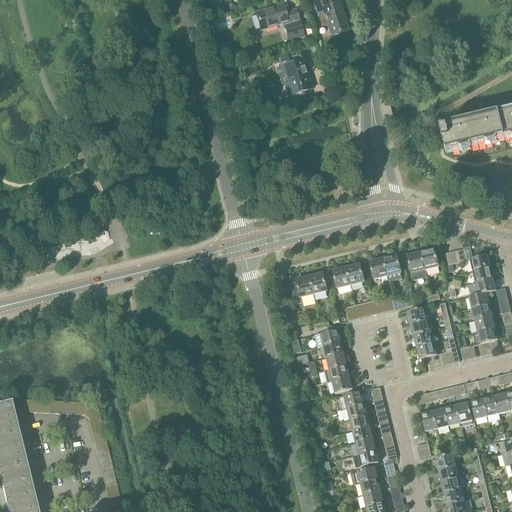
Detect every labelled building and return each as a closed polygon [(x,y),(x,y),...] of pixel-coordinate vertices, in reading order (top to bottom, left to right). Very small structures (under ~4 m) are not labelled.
[(327,8),(324,0),(313,0),(319,17),(324,15),(331,37),(348,31),(340,4),(327,8)] [(223,6),(214,9),(216,17),(225,14),(223,6)] [(257,16),(251,18),(255,31),(261,29),(261,31),(283,25),(288,43),(305,38),(299,19),(296,11),(285,14),(282,6),(256,14),(257,16)] [(282,63),(290,61),(287,53),(280,56),(282,63)] [(309,55),(297,59),(298,62),(283,67),(290,87),(286,89),(288,96),(302,92),(302,93),(312,90),(305,69),(313,67),(309,55)] [(342,81),(339,72),(330,75),(333,84),(342,81)] [(441,130),(441,133),(446,153),(511,137),(511,112),(506,114),(502,115),(496,116),(492,118),(480,120),(476,121),(470,123),(466,124),(453,127),(441,130)] [(469,244),(462,246),(463,251),(464,251),(467,262),(470,262),(473,273),(490,269),(488,257),(473,261),(470,249),(469,244)] [(434,251),(421,254),(425,272),(439,268),(434,251)] [(463,251),(458,252),(461,264),(467,262),(464,251),(463,251)] [(455,265),(461,264),(458,252),(452,254),(455,265)] [(408,257),(412,275),(425,272),(421,254),(408,257)] [(449,267),(455,265),(452,254),(446,255),(449,267)] [(397,257),(383,260),(388,278),(389,284),(403,280),(397,257)] [(370,263),(374,281),(388,278),(383,260),(370,263)] [(360,266),(347,269),(351,287),(364,283),(360,266)] [(351,287),(347,269),(333,272),(337,290),(351,287)] [(473,273),(476,285),(493,281),(490,269),(473,273)] [(323,275),(310,278),(314,296),(327,292),(323,275)] [(315,302),(314,296),(310,278),(297,281),(298,283),(291,285),(296,306),(315,302)] [(476,285),(479,296),(479,297),(487,295),(496,293),(493,281),(476,285)] [(490,306),(487,295),(479,297),(479,296),(469,299),(472,311),(490,306)] [(386,300),(390,313),(395,312),(392,298),(386,300)] [(386,300),(380,301),(384,315),(390,313),(386,300)] [(380,301),(375,302),(378,316),(384,315),(380,301)] [(372,317),(378,316),(375,302),(369,304),(372,317)] [(369,304),(363,305),(366,319),(372,317),(369,304)] [(363,305),(357,307),(361,320),(366,319),(363,305)] [(492,318),(490,306),(472,311),(475,323),(492,318)] [(355,322),(361,320),(357,307),(351,308),(355,322)] [(348,323),(355,322),(351,308),(345,310),(348,323)] [(426,310),(408,314),(411,326),(428,321),(426,310)] [(475,323),(478,334),(495,330),(492,318),(475,323)] [(431,333),(428,321),(411,326),(414,337),(431,333)] [(481,346),(484,345),(490,343),(492,353),(497,351),(498,349),(499,346),(498,342),(495,330),(478,334),(481,346)] [(318,349),(324,348),(341,344),(338,332),(315,338),(318,349)] [(434,345),(431,333),(414,337),(417,349),(434,345)] [(292,342),(295,355),(301,354),(298,341),(292,342)] [(490,343),(484,345),(487,357),(493,355),(492,353),(490,343)] [(344,356),(341,344),(324,348),(327,360),(344,356)] [(428,359),(433,357),(437,356),(434,345),(417,349),(420,361),(422,361),(428,359)] [(484,345),(481,346),(478,346),(481,358),(487,357),(484,345)] [(478,346),(472,348),(475,359),(481,358),(478,346)] [(469,361),(475,359),(472,348),(466,349),(469,361)] [(463,362),(469,361),(466,349),(461,351),(463,362)] [(451,353),(453,365),(460,363),(457,352),(451,353)] [(451,353),(445,355),(448,366),(453,365),(451,353)] [(445,355),(439,356),(442,368),(448,366),(445,355)] [(329,371),(347,367),(344,356),(327,360),(329,371)] [(436,369),(442,368),(439,356),(437,356),(433,357),(436,369)] [(304,365),(302,357),(296,359),(297,367),(304,365)] [(433,357),(428,359),(429,365),(430,370),(436,369),(433,357)] [(312,376),(317,375),(314,363),(309,364),(312,376)] [(326,385),(332,383),(350,379),(347,367),(329,371),(323,373),(326,385)] [(304,390),(310,388),(311,388),(310,385),(308,384),(308,377),(301,378),(304,390)] [(350,379),(332,383),(335,395),(353,391),(350,379)] [(342,411),(347,410),(365,406),(362,394),(339,399),(342,411)] [(507,395),(495,398),(499,416),(511,413),(507,395)] [(487,419),(499,416),(495,398),(483,401),(487,419)] [(476,421),(487,419),(483,401),(471,404),(476,421)] [(12,404),(0,406),(0,439),(19,435),(12,404)] [(88,420),(100,417),(97,405),(85,404),(84,416),(88,420)] [(468,405),(456,407),(461,425),(472,422),(468,405)] [(368,418),(365,406),(347,410),(350,422),(368,418)] [(456,407),(445,410),(449,428),(461,425),(456,407)] [(437,431),(449,428),(445,410),(433,413),(437,431)] [(437,431),(433,413),(421,416),(426,434),(437,431)] [(88,420),(90,426),(101,423),(100,417),(88,420)] [(350,422),(353,433),(370,429),(368,418),(350,422)] [(101,423),(90,426),(91,432),(103,429),(101,423)] [(91,432),(93,437),(104,435),(103,429),(91,432)] [(353,433),(356,445),(373,441),(370,429),(353,433)] [(19,435),(0,439),(0,467),(1,471),(27,465),(19,435)] [(94,443),(106,440),(104,435),(93,437),(94,443)] [(94,443),(95,449),(107,446),(106,440),(94,443)] [(373,441),(356,445),(359,457),(376,452),(373,441)] [(499,444),(502,456),(511,453),(511,441),(504,443),(499,444)] [(417,448),(418,454),(430,451),(428,445),(417,448)] [(97,455),(108,452),(107,446),(95,449),(97,455)] [(430,451),(418,454),(420,460),(431,457),(430,451)] [(97,455),(98,460),(110,457),(108,452),(97,455)] [(379,464),(376,452),(359,457),(353,458),(356,470),(379,465),(379,464)] [(511,466),(511,453),(502,456),(505,468),(510,467),(511,466)] [(436,460),(438,472),(456,468),(453,456),(436,460)] [(100,466),(111,463),(110,457),(98,460),(100,466)] [(100,466),(101,472),(113,469),(111,463),(100,466)] [(329,464),(319,467),(321,474),(331,472),(329,464)] [(27,465),(1,471),(8,502),(34,496),(27,465)] [(438,472),(441,484),(459,479),(456,468),(438,472)] [(102,477),(114,475),(113,469),(101,472),(102,477)] [(354,487),(360,486),(378,481),(375,469),(351,475),(354,487)] [(102,477),(104,483),(115,480),(114,475),(102,477)] [(462,491),(459,479),(441,484),(444,495),(462,491)] [(105,489),(117,486),(115,480),(104,483),(105,489)] [(360,486),(363,497),(381,493),(378,481),(360,486)] [(332,484),(324,486),(326,494),(334,492),(332,484)] [(105,489),(107,495),(118,492),(117,486),(105,489)] [(465,503),(462,491),(444,495),(447,507),(465,503)] [(108,500),(120,497),(118,492),(107,495),(108,500)] [(384,505),(381,493),(363,497),(366,509),(384,505)] [(38,511),(34,496),(8,502),(10,511),(38,511)] [(108,500),(109,506),(121,503),(120,497),(108,500)] [(111,511),(122,509),(121,503),(109,506),(111,511)] [(467,511),(465,503),(447,507),(448,511),(467,511)]
